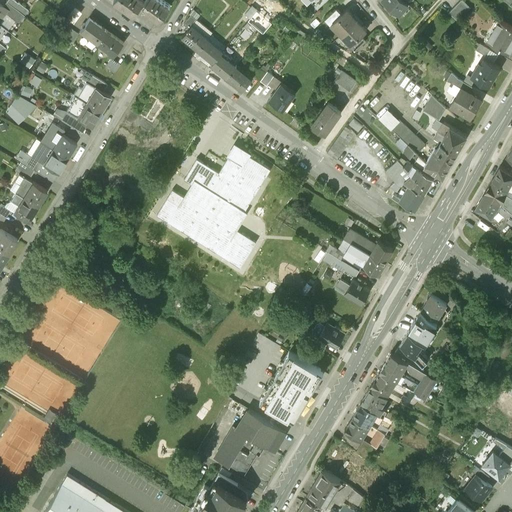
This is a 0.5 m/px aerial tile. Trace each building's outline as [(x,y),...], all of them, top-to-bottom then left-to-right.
[(74,0),(64,0),(62,4),(70,9),(76,0),(74,0)] [(143,0),(113,0),(133,15),(139,6),(143,0)] [(162,0),(143,0),(139,6),(159,21),(170,5),(162,0)] [(383,0),(387,3),(399,14),(408,4),(403,0),(383,0)] [(461,0),(449,13),(459,22),(471,10),(461,0)] [(399,14),(387,3),(383,8),(395,18),(399,14)] [(244,13),(254,22),(262,13),(252,4),(244,13)] [(326,19),(331,25),(334,22),(333,22),(341,14),(337,9),(326,19)] [(341,14),(333,22),(334,22),(343,32),(357,19),(347,9),(341,14)] [(96,44),(106,31),(100,26),(100,27),(89,19),(90,19),(89,18),(79,32),(84,35),(96,44)] [(357,19),(343,32),(352,42),(353,42),(361,35),(367,29),(357,19)] [(511,26),(499,19),(487,40),(507,52),(511,44),(511,26)] [(192,25),(182,38),(197,50),(207,38),(192,25)] [(78,34),(69,28),(63,36),(71,43),(78,34)] [(109,53),(113,56),(123,43),(122,43),(112,35),(106,31),(96,44),(109,53)] [(361,35),(353,42),(352,42),(349,44),(355,50),(365,40),(361,35)] [(207,38),(197,50),(213,63),(221,53),(223,51),(207,38)] [(476,49),(486,55),(490,49),(479,43),(476,49)] [(29,67),(35,58),(25,51),(18,60),(29,67)] [(221,53),(213,63),(211,65),(226,78),(236,65),(221,53)] [(120,65),(111,58),(105,67),(114,73),(120,65)] [(484,58),(472,77),(488,86),(500,67),(484,58)] [(236,65),(226,78),(243,91),(253,79),(236,65)] [(341,70),(334,80),(350,91),(357,81),(341,70)] [(267,71),(260,81),(267,86),(274,76),(267,71)] [(86,82),(103,92),(107,85),(85,72),(81,79),(86,82)] [(446,80),(460,88),(460,87),(468,91),(471,86),(458,78),(451,72),(446,80)] [(408,73),(400,82),(412,94),(421,86),(408,73)] [(86,102),(100,111),(101,111),(110,96),(103,92),(86,82),(81,89),(78,87),(74,95),(86,103),(86,102)] [(281,82),(268,100),(281,109),(288,99),(290,100),(295,93),(281,82)] [(21,93),(28,96),(31,89),(25,85),(21,93)] [(455,96),(450,106),(470,118),(481,99),(468,91),(460,87),(460,88),(459,89),(462,90),(458,98),(455,96)] [(190,139),(199,122),(148,94),(136,115),(154,125),(150,133),(131,123),(121,140),(126,142),(112,166),(139,181),(152,156),(167,164),(175,151),(190,159),(199,143),(190,139)] [(5,113),(18,121),(30,103),(17,95),(5,113)] [(77,118),(87,124),(91,126),(100,111),(86,102),(86,103),(74,95),(69,102),(72,103),(67,111),(77,117),(77,118)] [(445,107),(432,95),(423,111),(438,120),(445,107)] [(328,102),(312,125),(325,134),(341,111),(328,102)] [(71,127),(81,133),(87,124),(77,118),(77,117),(67,111),(61,121),(71,127)] [(349,123),(358,129),(361,124),(352,118),(349,123)] [(390,128),(408,144),(416,136),(399,120),(390,128)] [(434,138),(440,142),(457,151),(466,135),(443,122),(434,138)] [(71,127),(66,135),(76,142),(81,133),(71,127)] [(61,133),(52,148),(67,157),(76,142),(66,135),(61,133)] [(416,136),(408,144),(408,145),(416,151),(417,153),(425,145),(416,136)] [(41,142),(32,156),(39,161),(57,172),(67,157),(52,148),(41,142)] [(440,142),(437,148),(453,157),(457,151),(440,142)] [(416,151),(408,145),(403,151),(411,158),(416,151)] [(172,191),(156,217),(167,224),(167,223),(168,221),(182,229),(181,231),(181,232),(189,237),(190,236),(191,234),(209,245),(207,247),(207,248),(216,253),(216,252),(217,250),(231,259),(230,261),(229,261),(240,268),(256,242),(231,227),(241,210),(244,212),(249,204),(248,203),(246,202),(252,194),(253,195),(254,195),(260,185),(258,184),(263,175),(265,177),(270,169),(235,147),(219,173),(196,159),(184,180),(195,188),(188,200),(172,191)] [(436,172),(443,176),(453,157),(437,148),(435,147),(424,165),(436,172)] [(25,164),(30,156),(20,150),(15,158),(21,162),(25,164)] [(25,165),(34,170),(39,161),(32,156),(30,155),(30,156),(25,164),(25,165)] [(39,161),(34,170),(52,181),(57,172),(39,161)] [(414,187),(424,193),(433,177),(421,170),(406,161),(403,166),(412,175),(411,175),(418,179),(417,181),(414,187)] [(19,174),(25,165),(25,164),(21,162),(15,172),(19,174)] [(24,177),(28,179),(34,170),(25,165),(19,174),(24,177)] [(421,170),(433,177),(436,172),(424,165),(421,170)] [(511,172),(500,166),(493,178),(511,189),(511,183),(510,183),(511,180),(511,172)] [(409,184),(414,187),(417,181),(418,179),(411,175),(407,183),(409,184)] [(15,192),(37,205),(46,190),(28,179),(24,177),(15,192)] [(511,189),(493,178),(484,193),(499,202),(509,211),(511,212),(511,189)] [(409,184),(399,200),(401,201),(415,209),(424,193),(414,187),(409,184)] [(28,221),(37,205),(15,192),(10,201),(18,205),(14,212),(28,221)] [(505,218),(509,211),(499,202),(484,193),(476,207),(491,216),(497,206),(499,212),(505,218)] [(0,205),(0,216),(4,219),(10,209),(1,204),(0,205)] [(0,249),(8,254),(17,239),(0,228),(0,249)] [(351,242),(357,245),(363,236),(349,228),(344,237),(351,242)] [(357,245),(385,262),(393,248),(388,245),(389,243),(385,240),(383,242),(378,239),(375,244),(363,236),(357,245)] [(378,273),(385,262),(357,245),(351,242),(347,249),(343,254),(352,259),(354,259),(354,258),(356,255),(366,261),(364,264),(369,267),(367,270),(371,272),(372,269),(378,273)] [(328,252),(341,259),(343,255),(335,251),(337,249),(330,245),(327,250),(328,252)] [(344,271),(345,270),(349,264),(341,259),(328,252),(324,259),(344,271)] [(351,265),(354,259),(352,259),(343,254),(343,255),(341,259),(349,264),(351,265)] [(354,258),(354,259),(351,265),(359,270),(363,263),(354,258)] [(356,276),(359,270),(351,265),(349,264),(345,270),(356,276)] [(357,280),(353,278),(350,284),(344,294),(362,304),(371,288),(365,285),(367,281),(359,277),(357,280)] [(335,288),(344,294),(350,284),(340,279),(335,288)] [(439,279),(431,293),(447,302),(453,293),(439,279)] [(431,293),(421,309),(437,319),(447,302),(431,293)] [(422,342),(425,344),(437,324),(420,310),(408,330),(409,331),(422,342)] [(327,325),(321,322),(318,323),(313,331),(314,334),(319,338),(337,349),(346,332),(336,327),(335,328),(327,323),(327,325)] [(409,331),(401,343),(413,355),(419,362),(424,358),(425,357),(419,351),(417,350),(422,342),(409,331)] [(413,355),(401,343),(394,354),(407,361),(413,355)] [(308,362),(289,351),(260,402),(294,422),(323,371),(313,366),(308,362)] [(407,361),(394,354),(391,352),(380,370),(380,371),(395,380),(396,380),(405,365),(407,367),(409,372),(422,379),(426,373),(407,361)] [(318,358),(313,355),(308,362),(313,366),(318,358)] [(447,358),(440,363),(445,370),(453,365),(447,358)] [(436,379),(438,380),(442,374),(432,368),(428,371),(426,373),(436,379)] [(395,380),(380,371),(370,387),(386,396),(395,380)] [(436,379),(426,373),(422,379),(415,391),(425,398),(436,379)] [(386,396),(370,387),(362,402),(377,411),(383,415),(386,408),(381,405),(386,396)] [(409,402),(415,391),(408,387),(402,397),(409,402)] [(481,389),(459,418),(474,427),(481,419),(489,408),(495,400),(481,389)] [(377,411),(362,402),(353,416),(369,425),(377,411)] [(489,408),(481,419),(486,423),(495,413),(489,408)] [(264,447),(275,453),(286,434),(249,411),(237,431),(264,447)] [(369,425),(353,416),(345,430),(361,439),(369,425)] [(386,417),(378,431),(385,435),(393,421),(386,417)] [(256,460),(264,447),(237,431),(219,462),(243,475),(253,458),(256,460)] [(385,435),(378,431),(370,444),(377,449),(385,435)] [(377,449),(370,444),(365,442),(357,454),(368,462),(377,449)] [(502,452),(511,459),(511,457),(511,449),(506,446),(502,452)] [(510,464),(508,463),(499,456),(493,451),(482,466),(499,479),(502,474),(504,475),(507,470),(506,469),(510,464)] [(511,459),(502,452),(499,456),(508,463),(511,459)] [(485,483),(489,479),(475,468),(471,472),(476,476),(485,483)] [(306,496),(322,505),(325,508),(341,482),(322,470),(306,496)] [(128,511),(67,474),(43,511),(128,511)] [(248,499),(246,491),(218,475),(209,490),(204,487),(196,501),(197,502),(191,511),(238,511),(240,509),(243,508),(248,499)] [(492,488),(485,483),(476,476),(466,489),(481,502),(492,488)] [(297,511),(317,511),(322,505),(306,496),(297,511)] [(447,511),(471,511),(457,500),(447,511)]
